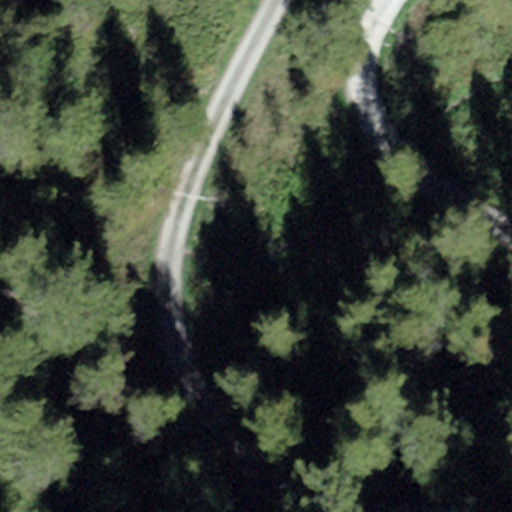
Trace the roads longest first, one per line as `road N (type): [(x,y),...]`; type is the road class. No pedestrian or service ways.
road 1 (track): [(279,0),(175,229),(171,301),(185,363),(242,449),(291,489),(360,511)]
road 2 (track): [(511,234),(390,146),(366,87),(370,40),(386,0)]
